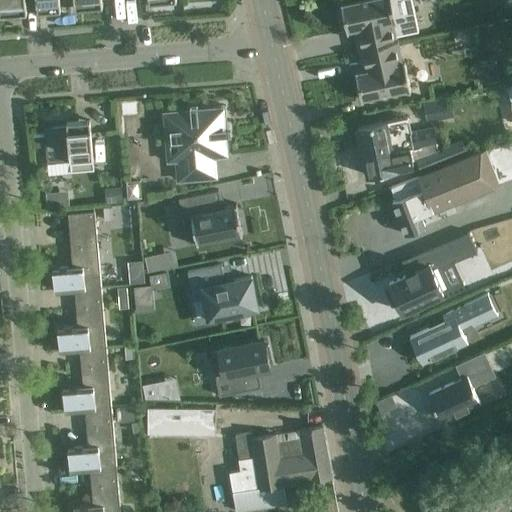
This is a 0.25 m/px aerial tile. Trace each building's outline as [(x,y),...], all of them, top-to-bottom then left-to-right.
[(38,3),(37,0),(0,0),(0,3),(1,11),(0,10),(0,12),(0,15),(27,13),(27,4),(37,3),(38,3)] [(76,4),(75,0),(37,0),(38,3),(37,3),(38,12),(61,10),(61,6),(76,5),(76,4)] [(75,0),(76,4),(76,5),(76,9),(103,6),(102,0),(75,0)] [(412,0),(370,0),(343,6),(343,5),(342,5),(348,33),(349,32),(356,30),(360,51),(398,43),(397,37),(419,33),(412,0)] [(403,64),(400,49),(398,43),(360,51),(365,72),(358,74),(358,73),(356,73),(362,101),(363,100),(410,90),(410,91),(411,90),(405,63),(404,63),(404,64),(403,64)] [(165,113),(168,144),(169,160),(177,159),(179,181),(217,178),(215,157),(228,156),(225,119),(227,119),(226,106),(213,107),(213,109),(165,113)] [(406,118),(359,128),(365,159),(368,176),(413,167),(412,163),(438,154),(435,134),(435,131),(410,136),(406,118)] [(95,170),(91,128),(91,120),(67,122),(68,126),(45,128),(48,163),(71,162),(72,172),(95,170)] [(501,145),(489,149),(501,183),(511,178),(511,144),(502,148),(501,145)] [(419,176),(392,187),(397,200),(393,202),(406,235),(426,228),(422,218),(435,213),(502,186),(501,183),(489,149),(481,152),(481,151),(419,176)] [(140,201),(139,185),(127,185),(128,201),(140,201)] [(219,190),(180,198),(184,219),(189,244),(198,243),(212,240),(213,243),(228,240),(227,237),(243,233),(237,204),(223,207),(219,190)] [(53,269),(55,292),(75,290),(75,289),(102,287),(95,212),(69,214),(74,267),(53,269)] [(409,275),(391,282),(403,312),(452,291),(442,268),(473,255),(464,234),(412,256),(417,268),(407,272),(409,275)] [(157,259),(145,261),(148,271),(159,269),(157,259)] [(223,265),(188,271),(193,294),(204,292),(209,318),(258,308),(252,277),(226,281),(223,265)] [(131,281),(135,302),(165,296),(161,275),(131,281)] [(107,347),(102,287),(75,289),(75,290),(78,327),(59,329),(60,351),(80,350),(80,349),(107,347)] [(446,321),(411,336),(423,363),(469,343),(462,328),(473,323),(480,319),(479,315),(495,308),(489,294),(443,315),(446,321)] [(265,340),(211,351),(220,396),(251,390),(248,372),(271,368),(270,362),(272,361),(269,346),(266,346),(265,340)] [(112,407),(107,347),(80,349),(80,350),(84,387),(64,388),(66,411),(86,409),(85,409),(112,407)] [(481,403),(473,386),(495,376),(485,353),(457,366),(463,378),(430,393),(435,406),(434,410),(437,417),(441,418),(442,420),(481,403)] [(117,466),(112,407),(85,409),(86,409),(89,446),(69,448),(71,471),(91,469),(117,466)] [(217,408),(149,408),(149,435),(217,435),(217,408)] [(133,418),(114,420),(116,435),(134,433),(133,418)] [(333,478),(324,427),(314,428),(313,427),(308,427),(309,429),(299,431),(301,438),(279,441),(278,434),(253,438),(252,433),(237,435),(242,471),(231,472),(237,511),(288,504),(285,485),(333,478)] [(121,511),(117,466),(91,469),(94,506),(74,508),(74,511),(121,511)]
